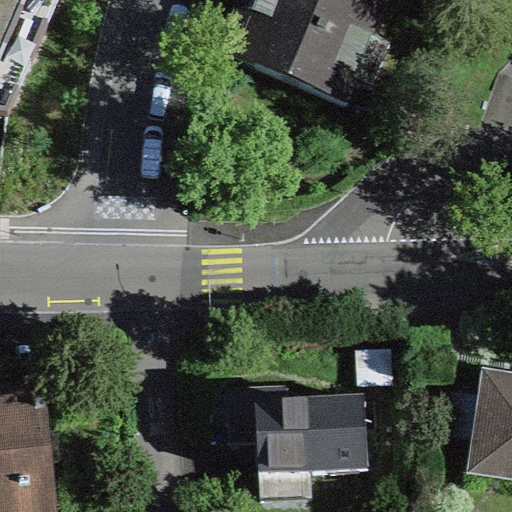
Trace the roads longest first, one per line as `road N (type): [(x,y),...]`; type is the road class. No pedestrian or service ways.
road 1 (residential): [(154,0),(123,163),(141,272)]
road 2 (residential): [(141,272),(163,511)]
road 3 (tertiary): [(141,272),(377,265)]
road 4 (residential): [(377,265),(404,189),(458,154),(511,154)]
road 5 (tertiary): [(0,272),(141,272)]
road 6 (tertiary): [(377,265),(511,257)]
